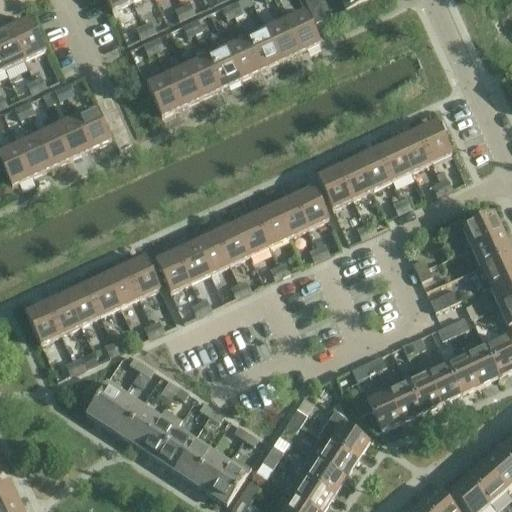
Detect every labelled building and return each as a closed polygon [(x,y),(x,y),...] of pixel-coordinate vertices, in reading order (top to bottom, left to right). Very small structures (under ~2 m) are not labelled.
[(104,0),(112,17),(133,7),(129,0),(104,0)] [(227,5),(224,0),(215,0),(219,8),(227,5)] [(316,0),(307,0),(304,2),(308,11),(319,5),(316,0)] [(328,0),(329,0),(337,0),(345,15),(375,0),(328,0)] [(229,8),(235,21),(242,17),(237,5),(229,8)] [(182,11),(187,23),(195,19),(190,7),(182,11)] [(235,21),(229,8),(221,12),(226,24),(235,21)] [(174,14),(180,26),(187,23),(182,11),(174,14)] [(320,49),(318,45),(304,15),(284,24),(300,58),(320,49)] [(45,57),(29,23),(9,33),(25,66),(45,57)] [(190,27),(196,39),(203,36),(197,24),(190,27)] [(300,58),(284,24),(265,33),(280,67),(300,58)] [(143,29),(148,41),(156,38),(151,26),(143,29)] [(190,27),(182,31),(187,43),(196,39),(190,27)] [(135,33),(141,45),(148,41),(143,29),(135,33)] [(0,36),(0,64),(5,75),(25,66),(9,33),(0,36)] [(280,67),(265,33),(245,42),(261,76),(280,67)] [(151,45),(157,57),(163,54),(158,42),(151,45)] [(225,51),(241,85),(261,76),(245,42),(225,51)] [(157,57),(151,45),(143,48),(148,61),(157,57)] [(241,85),(225,51),(206,60),(221,94),(241,85)] [(221,94),(206,60),(186,69),(202,103),(221,94)] [(202,103),(186,69),(167,78),(182,112),(202,103)] [(161,122),(162,121),(182,112),(167,78),(146,88),(161,122)] [(33,84),(39,96),(46,93),(41,81),(33,84)] [(25,88),(31,100),(39,96),(33,84),(25,88)] [(61,91),(66,103),(74,100),(69,88),(61,91)] [(53,95),(59,107),(66,103),(61,91),(53,95)] [(22,110),(27,121),(35,118),(30,106),(22,110)] [(27,121),(22,110),(14,113),(19,125),(27,121)] [(111,145),(95,112),(75,121),(90,155),(111,145)] [(90,155),(75,121),(55,130),(71,164),(90,155)] [(416,136),(431,170),(452,160),(436,126),(416,136)] [(71,164),(55,130),(36,139),(51,173),(71,164)] [(396,145),(412,179),(431,170),(416,136),(396,145)] [(51,173),(36,139),(16,149),(32,182),(51,173)] [(376,154),(392,188),(412,179),(396,145),(376,154)] [(32,182),(16,149),(0,155),(0,167),(11,192),(32,182)] [(392,188),(376,154),(357,163),(372,197),(392,188)] [(337,172),(353,206),(372,197),(357,163),(337,172)] [(317,182),(333,216),(353,206),(337,172),(317,182)] [(452,194),(447,183),(443,174),(436,178),(440,186),(439,187),(444,198),(452,194)] [(431,190),(437,202),(444,198),(439,187),(431,190)] [(329,226),(313,192),(293,202),(309,236),(329,226)] [(413,213),(408,201),(400,205),(405,216),(413,213)] [(309,236),(293,202),(273,211),(289,245),(309,236)] [(392,208),(397,220),(405,216),(400,205),(392,208)] [(289,245),(273,211),(254,220),(269,254),(289,245)] [(471,254),(503,239),(493,218),(461,233),(471,254)] [(269,254),(254,220),(234,229),(250,263),(269,254)] [(377,238),(372,227),(364,230),(369,242),(377,238)] [(250,263),(234,229),(214,238),(230,272),(250,263)] [(356,233),(361,245),(369,242),(364,230),(356,233)] [(230,272),(214,238),(195,247),(210,281),(230,272)] [(480,273),(511,258),(503,239),(471,254),(480,273)] [(210,281),(195,247),(175,256),(191,290),(210,281)] [(329,260),(324,249),(316,252),(321,264),(329,260)] [(308,256),(313,267),(321,264),(316,252),(308,256)] [(155,265),(171,299),(191,290),(175,256),(155,265)] [(489,293),(511,281),(511,258),(480,273),(473,276),(482,295),(488,292),(489,293)] [(160,296),(144,262),(124,271),(139,305),(160,296)] [(424,264),(413,269),(417,279),(428,274),(424,264)] [(290,279),(285,267),(277,270),(282,282),(290,279)] [(269,274),(274,286),(282,282),(277,270),(269,274)] [(104,281),(120,314),(139,305),(124,271),(104,281)] [(428,274),(417,279),(421,287),(432,282),(428,274)] [(85,290),(100,323),(120,314),(104,281),(85,290)] [(498,313),(511,306),(511,281),(489,293),(498,313)] [(251,297),(245,285),(238,289),(243,300),(251,297)] [(230,292),(235,304),(243,300),(238,289),(230,292)] [(65,299),(81,333),(100,323),(85,290),(65,299)] [(448,298),(453,309),(462,305),(457,294),(448,298)] [(439,302),(445,313),(453,309),(448,298),(439,302)] [(45,308),(61,342),(81,333),(65,299),(45,308)] [(430,306),(435,318),(445,313),(439,302),(430,306)] [(211,315),(206,303),(199,307),(204,319),(211,315)] [(511,306),(498,313),(507,333),(506,337),(511,339),(511,306)] [(191,311),(196,322),(204,319),(199,307),(191,311)] [(25,317),(41,351),(61,342),(45,308),(25,317)] [(454,327),(460,339),(469,334),(464,323),(454,327)] [(164,337),(159,325),(151,329),(156,341),(164,337)] [(446,331),(451,343),(460,339),(454,327),(446,331)] [(143,333),(149,344),(156,341),(151,329),(143,333)] [(437,336),(442,347),(451,343),(446,331),(437,336)] [(484,351),(499,383),(511,376),(511,339),(506,337),(504,341),(484,351)] [(411,348),(416,359),(425,354),(420,343),(411,348)] [(125,355),(120,344),(111,347),(117,359),(125,355)] [(104,351),(109,362),(117,359),(111,347),(104,351)] [(416,359),(411,348),(402,352),(407,363),(416,359)] [(499,383),(484,351),(465,360),(479,392),(499,383)] [(78,377),(98,367),(93,356),(72,365),(78,377)] [(479,392),(465,360),(445,369),(460,401),(479,392)] [(372,366),(377,377),(386,373),(381,362),(372,366)] [(133,364),(129,370),(140,377),(144,371),(133,364)] [(65,369),(70,381),(78,377),(72,365),(65,369)] [(377,377),(372,366),(363,370),(368,381),(377,377)] [(460,401),(445,369),(425,378),(440,410),(460,401)] [(149,383),(153,377),(144,371),(140,377),(149,383)] [(440,410),(425,378),(406,387),(421,419),(440,410)] [(168,386),(164,393),(175,400),(179,393),(168,386)] [(421,419),(406,387),(386,396),(401,428),(421,419)] [(106,388),(86,419),(104,431),(125,400),(106,388)] [(184,406),(189,399),(179,393),(175,400),(184,406)] [(365,400),(352,405),(360,422),(371,417),(381,438),(401,428),(386,396),(367,406),(365,400)] [(122,442),(142,411),(125,400),(104,431),(122,442)] [(204,409),(199,416),(209,422),(214,416),(204,409)] [(142,411),(122,442),(139,454),(159,423),(142,411)] [(165,414),(159,423),(139,454),(157,465),(177,434),(176,434),(182,425),(165,414)] [(291,423),(301,430),(307,422),(296,415),(291,423)] [(219,429),(223,422),(214,416),(209,422),(219,429)] [(318,441),(321,442),(327,447),(357,466),(369,447),(341,429),(345,424),(334,416),(318,441)] [(285,432),(296,438),(301,430),(291,423),(285,432)] [(238,432),(234,439),(244,445),(248,439),(238,432)] [(174,477),(194,446),(177,434),(157,465),(174,477)] [(248,439),(244,445),(253,451),(257,445),(248,439)] [(327,447),(321,442),(309,461),(345,484),(357,466),(327,447)] [(511,443),(499,454),(511,469),(511,443)] [(192,488),(212,457),(194,446),(174,477),(192,488)] [(271,453),(267,459),(278,466),(283,458),(273,451),(271,453)] [(511,490),(511,469),(499,454),(483,469),(506,495),(511,490)] [(212,457),(192,488),(209,500),(229,469),(212,457)] [(262,467),(272,474),(278,466),(267,459),(262,467)] [(297,479),(333,502),(345,484),(309,461),(297,479)] [(227,511),(251,474),(233,462),(229,469),(209,500),(227,511)] [(506,495),(483,469),(467,483),(490,509),(506,495)] [(326,511),(333,502),(297,479),(285,497),(291,501),(291,502),(306,511),(326,511)] [(450,497),(462,511),(486,511),(490,509),(467,483),(450,497)] [(0,511),(2,511),(18,506),(9,486),(0,490),(0,511)] [(259,494),(249,487),(244,496),(254,502),(259,494)] [(452,511),(436,493),(419,508),(422,511),(452,511)] [(233,511),(247,511),(254,502),(244,496),(233,511)] [(306,511),(291,502),(284,511),(306,511)]
